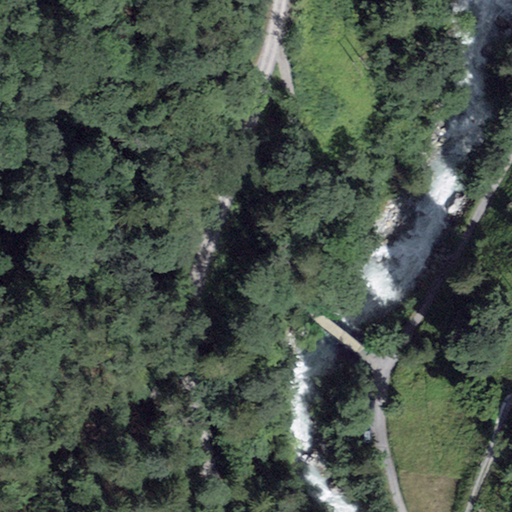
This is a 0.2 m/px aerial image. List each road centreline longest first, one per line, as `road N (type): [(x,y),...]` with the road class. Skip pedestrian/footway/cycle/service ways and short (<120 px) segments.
road 1 (track): [(207,511),(185,344),(271,35)]
road 2 (track): [(271,35),(313,165),(305,307),(379,364)]
road 3 (track): [(511,153),(379,364)]
